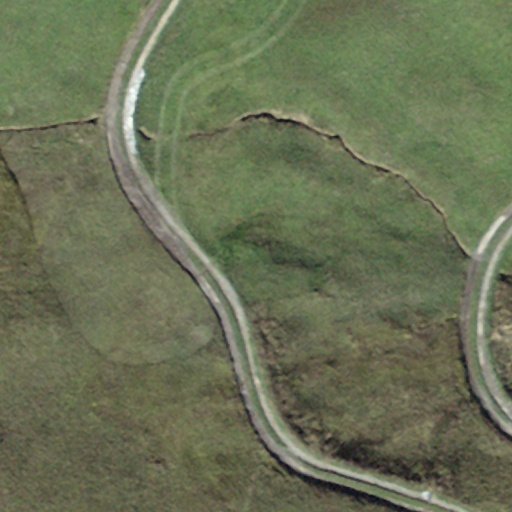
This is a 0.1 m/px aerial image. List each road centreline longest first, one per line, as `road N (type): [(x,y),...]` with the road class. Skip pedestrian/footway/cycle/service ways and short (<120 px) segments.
road 1 (track): [(425,511),(302,472),(270,430),(238,311),(138,194),(120,105),(173,0)]
road 2 (track): [(511,235),(473,309),(483,392),(511,423)]
